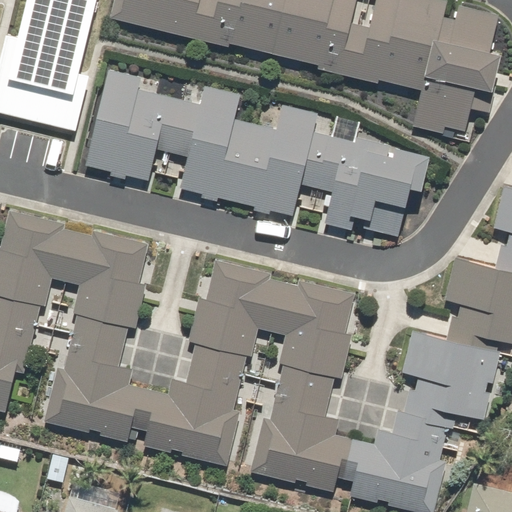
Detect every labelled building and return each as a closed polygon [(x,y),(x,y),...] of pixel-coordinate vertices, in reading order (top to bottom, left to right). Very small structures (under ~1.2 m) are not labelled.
[(4,38),(0,53),(0,113),(29,121),(73,131),(85,79),(75,76),(92,0),(23,0),(14,41),(4,38)] [(449,121),(465,125),(471,101),(490,106),(504,47),(494,44),(503,8),(470,0),(461,0),(459,11),(445,8),(446,0),(375,0),(371,20),(352,15),(355,0),(121,0),(119,13),(232,40),(232,38),(319,59),(319,61),(420,86),(412,122),(446,130),(449,121)] [(108,72),(85,166),(148,181),(155,152),(187,160),(179,189),(291,216),(298,186),(330,193),(322,223),(398,241),(418,158),(310,132),(314,117),(279,108),(274,132),(230,122),(237,96),(204,88),(199,105),(136,90),(139,79),(108,72)] [(347,431),(334,485),(435,509),(447,455),(441,454),(450,414),(457,415),(483,422),(503,341),(511,343),(511,181),(503,179),(491,229),(503,232),(496,261),(456,251),(444,298),(456,301),(449,331),(411,322),(399,372),(409,374),(413,375),(406,402),(402,401),(395,429),(379,425),(376,438),(347,431)] [(254,466),(334,485),(347,431),(335,428),(339,414),(327,411),(337,369),(344,370),(354,328),(350,327),(359,289),(301,275),(300,279),(272,273),(273,268),(215,255),(207,289),(201,287),(190,334),(196,335),(186,374),(175,372),(171,388),(130,378),(134,362),(120,359),(130,318),(138,320),(148,277),(140,275),(149,238),(95,225),(93,232),(68,226),(70,217),(10,203),(1,240),(0,239),(0,401),(4,403),(12,370),(24,373),(47,277),(83,286),(63,368),(55,366),(43,414),(227,458),(241,402),(236,401),(248,349),(252,350),(258,323),(286,330),(280,357),(286,359),(273,412),(267,411),(254,466)] [(69,455),(51,451),(44,481),(62,485),(69,455)] [(72,480),(65,504),(55,501),(52,511),(105,511),(112,491),(72,480)] [(511,511),(511,493),(470,485),(464,511),(511,511)] [(0,511),(14,511),(16,502),(15,501),(14,500),(13,499),(12,498),(11,497),(10,496),(8,495),(7,494),(6,494),(4,493),(3,492),(2,492),(0,491),(0,490),(0,511)]
